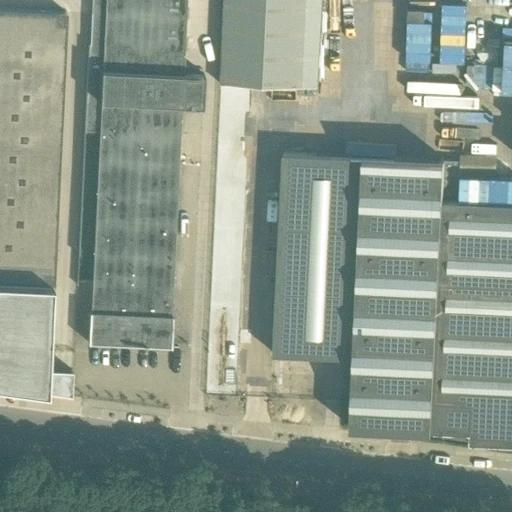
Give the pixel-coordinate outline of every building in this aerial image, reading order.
[(91,0),(89,43),(85,132),(86,132),(86,131),(98,131),(90,311),(89,311),(88,342),(89,342),(89,341),(169,345),(169,346),(170,346),(172,315),(170,315),(180,105),(202,106),(203,74),(182,73),(185,0),(91,0)] [(320,0),(222,0),(219,83),(316,88),(320,0)] [(0,385),(28,390),(33,389),(38,388),(42,385),(45,381),(47,376),(48,371),(48,370),(54,371),(55,356),(49,356),(52,283),(52,282),(53,274),(54,253),(64,42),(65,13),(0,9),(0,385)] [(505,62),(437,59),(438,39),(415,38),(414,57),(407,56),(406,82),(504,86),(505,62)] [(283,152),(274,353),(273,354),(353,358),(350,427),(470,433),(469,444),(511,445),(511,203),(458,201),(459,186),(443,185),(444,160),(363,156),(283,152)]
